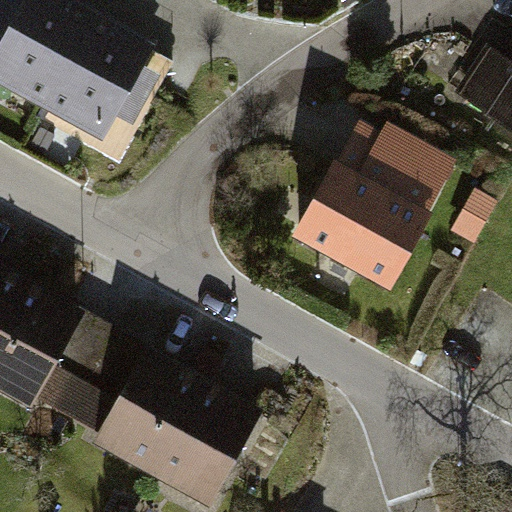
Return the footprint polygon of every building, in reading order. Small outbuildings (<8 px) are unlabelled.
[(149,51),(61,0),(21,0),(0,37),(0,90),(94,145),(108,122),(128,134),(156,86),(136,74),(149,51)] [(511,67),(511,68),(483,51),(452,101),(511,136),(511,67)] [(326,166),(287,242),(321,259),(308,284),(348,304),(361,279),(395,296),(460,169),(379,129),(353,180),(326,166)] [(110,332),(0,270),(0,403),(25,417),(47,377),(76,393),(110,332)] [(199,511),(255,411),(110,332),(76,393),(105,409),(83,448),(198,511),(199,511)] [(511,511),(511,500),(499,493),(488,511),(511,511)]
